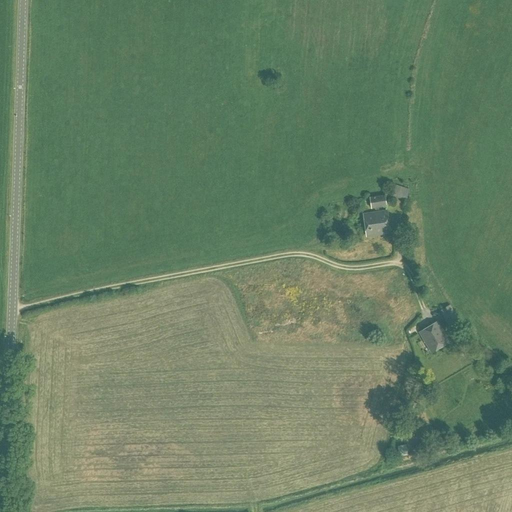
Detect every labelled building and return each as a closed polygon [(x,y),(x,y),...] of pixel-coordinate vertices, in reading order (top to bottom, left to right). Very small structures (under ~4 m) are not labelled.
[(409,190),(396,186),(394,193),(407,197),(409,190)] [(385,194),(370,196),(372,209),(387,207),(385,194)] [(364,215),(367,237),(390,233),(387,211),(364,215)] [(441,311),(449,326),(459,320),(450,305),(441,311)] [(420,333),(424,340),(420,342),(426,353),(430,351),(432,353),(450,342),(438,322),(420,333)] [(417,445),(418,451),(428,448),(427,442),(417,445)] [(399,447),(400,455),(407,454),(406,445),(399,447)]
